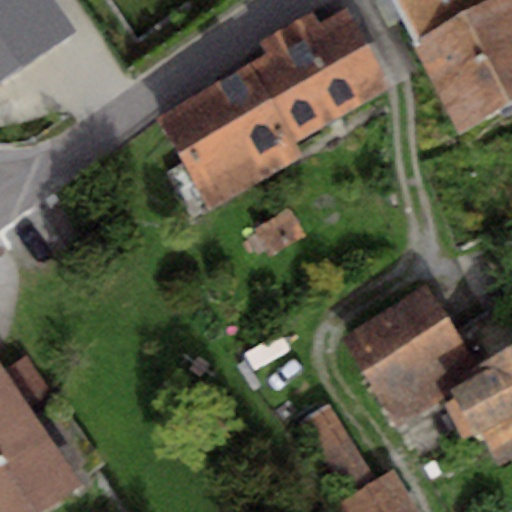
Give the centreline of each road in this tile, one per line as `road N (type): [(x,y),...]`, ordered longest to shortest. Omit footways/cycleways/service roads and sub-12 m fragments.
road 1 (track): [(354,0),(397,77),(420,231),(408,270),(345,311),(324,355),(336,387),(414,482),(428,511)]
road 2 (residential): [(294,0),(2,200)]
